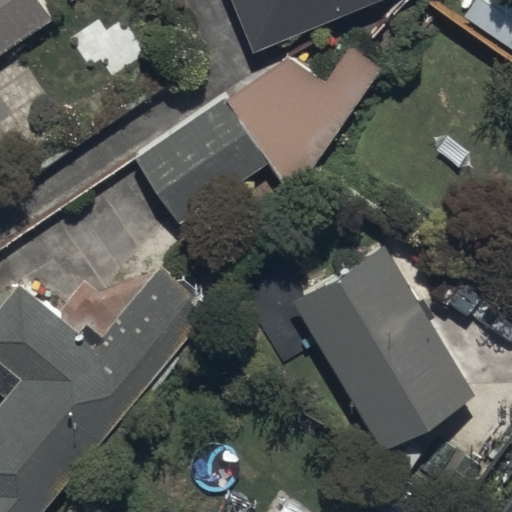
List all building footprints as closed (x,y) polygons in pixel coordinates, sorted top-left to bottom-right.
[(0,0),(0,46),(56,8),(50,0),(0,0)] [(241,0),(255,32),(342,0),(241,0)] [(511,0),(463,0),(461,3),(511,37),(511,0)] [(289,43),(140,145),(144,152),(136,157),(170,208),(180,201),(188,213),(275,154),(292,179),(384,57),(353,34),(329,71),(289,43)] [(476,380),(386,229),(386,228),(297,281),(286,263),(242,289),(285,361),(327,337),(385,434),(476,380)] [(0,379),(9,387),(0,397),(0,511),(32,511),(214,291),(164,249),(97,330),(21,267),(0,292),(0,379)] [(511,293),(465,257),(438,291),(508,344),(511,338),(511,293)] [(304,511),(282,497),(271,511),(304,511)]
